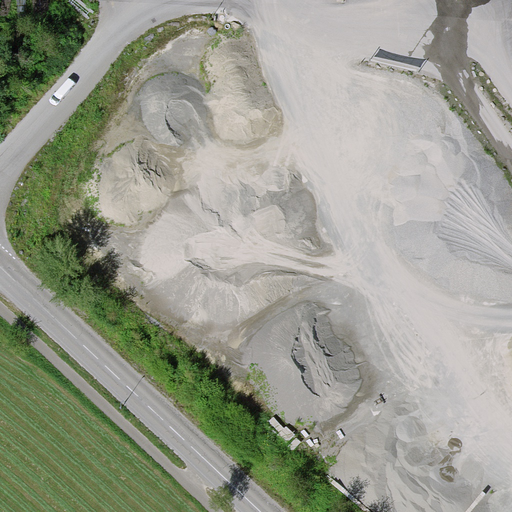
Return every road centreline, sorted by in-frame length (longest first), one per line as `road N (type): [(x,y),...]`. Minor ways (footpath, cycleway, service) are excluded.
road 1 (unknown): [(270,0),(346,219),(366,249),(402,271),(511,292)]
road 2 (unclassified): [(0,269),(259,511)]
